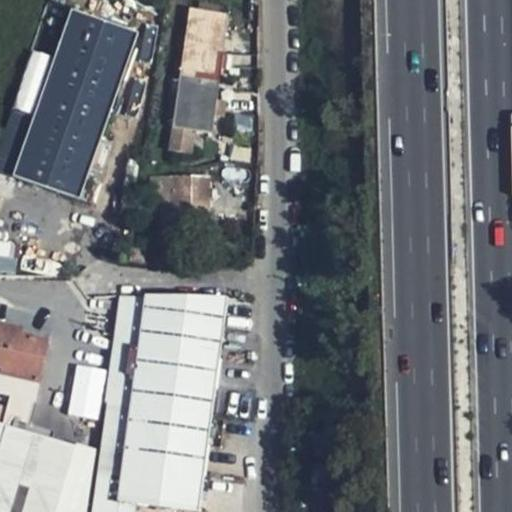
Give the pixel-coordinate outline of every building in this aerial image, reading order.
[(13,174),(79,197),(138,32),(72,9),(13,174)] [(169,150),(191,154),(195,131),(212,134),(228,16),(189,9),(169,150)] [(15,106),(31,112),(50,57),(34,51),(15,106)] [(202,177),(169,178),(170,192),(171,227),(211,226),(210,207),(203,207),(202,177)] [(210,177),(202,177),(203,207),(210,207),(210,177)] [(170,192),(169,178),(159,178),(158,193),(170,192)] [(0,243),(0,269),(14,270),(14,243),(0,243)] [(226,301),(146,298),(130,419),(118,502),(192,511),(198,511),(215,387),(226,301)] [(111,331),(112,317),(99,315),(98,330),(111,331)] [(0,370),(2,370),(0,376),(37,385),(47,343),(22,336),(13,334),(14,329),(0,326),(0,370)] [(66,414),(96,420),(106,369),(77,363),(66,414)] [(0,376),(0,377),(0,393),(12,397),(34,402),(37,385),(0,376)] [(4,427),(0,440),(0,511),(55,511),(75,449),(4,427)]
